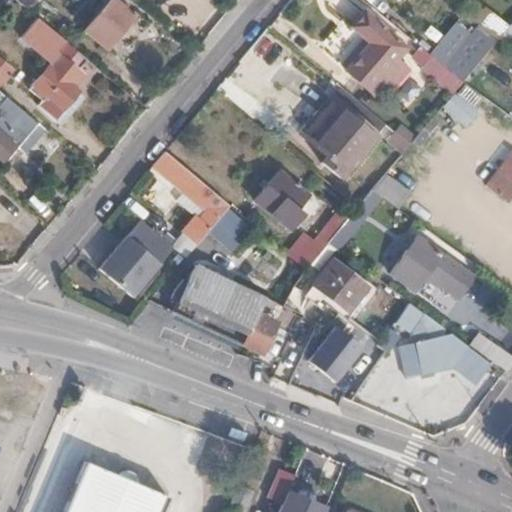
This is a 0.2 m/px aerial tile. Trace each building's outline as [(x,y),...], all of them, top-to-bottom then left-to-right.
[(87,57),(92,61),(105,47),(111,50),(121,38),(129,43),(149,20),(136,9),(132,13),(117,0),(107,0),(84,27),(77,23),(65,39),(87,57)] [(329,0),(349,21),(360,11),(349,0),(329,0)] [(477,24),(497,41),(509,27),(506,24),(496,14),(495,15),(484,6),(472,20),(477,24)] [(353,30),(363,39),(368,44),(345,70),(358,82),(371,65),(382,73),(405,47),(366,13),(353,30)] [(65,39),(37,15),(22,35),(51,60),(29,87),(45,99),(47,94),(63,107),(80,88),(73,83),(83,71),(79,68),(87,57),(65,39)] [(431,55),(463,81),(473,69),(497,41),(477,24),(469,33),(457,22),(430,54),(431,55)] [(368,44),(363,39),(339,65),(345,70),(368,44)] [(430,54),(420,46),(413,55),(423,64),(431,55),(430,54)] [(0,80),(13,66),(0,55),(0,80)] [(511,67),(501,82),(511,90),(511,67)] [(463,81),(469,86),(479,74),(473,69),(463,81)] [(16,142),(19,145),(38,121),(0,88),(0,97),(3,100),(0,103),(0,156),(2,158),(16,142)] [(466,128),(478,111),(453,93),(441,109),(466,128)] [(377,134),(332,95),(300,133),(328,156),(323,161),(340,176),(377,134)] [(24,151),(44,126),(38,121),(19,145),(24,151)] [(386,140),(401,152),(413,135),(399,124),(386,140)] [(183,232),(196,243),(209,227),(229,204),(164,149),(152,164),(203,207),(183,232)] [(511,172),(511,170),(511,151),(502,164),(511,172)] [(507,197),(511,191),(511,170),(511,172),(502,164),(488,182),(507,197)] [(296,208),(305,196),(278,171),(254,199),(288,227),(302,212),(296,208)] [(371,190),(380,196),(398,209),(409,193),(383,176),(371,190)] [(328,242),(337,249),(380,196),(371,190),(357,207),(348,218),(328,242)] [(417,202),(409,213),(438,233),(446,222),(417,202)] [(222,237),(241,214),(229,204),(209,227),(222,237)] [(319,235),(328,242),(348,218),(339,211),(319,235)] [(139,218),(95,267),(129,298),(174,249),(139,218)] [(287,253),(305,269),(328,242),(319,235),(314,241),(304,234),(287,253)] [(458,299),(473,277),(417,237),(390,274),(415,292),(426,276),(442,289),(443,288),(458,299)] [(367,287),(334,260),(313,286),(347,313),(367,287)] [(259,351),(272,324),(253,315),(263,295),(220,277),(198,323),(259,351)] [(408,302),(394,321),(403,327),(409,318),(408,316),(413,306),(408,302)] [(360,347),(334,327),(308,360),(334,381),(360,347)] [(469,343),(505,369),(511,359),(511,356),(478,331),(469,343)] [(474,384),(489,364),(452,335),(398,346),(404,376),(452,367),(474,384)] [(159,511),(165,498),(82,464),(61,511),(159,511)] [(286,491),(292,474),(277,468),(264,497),(280,503),(286,491)] [(235,484),(223,511),(241,511),(250,492),(235,484)] [(320,511),(323,506),(286,491),(280,503),(275,511),(320,511)]
